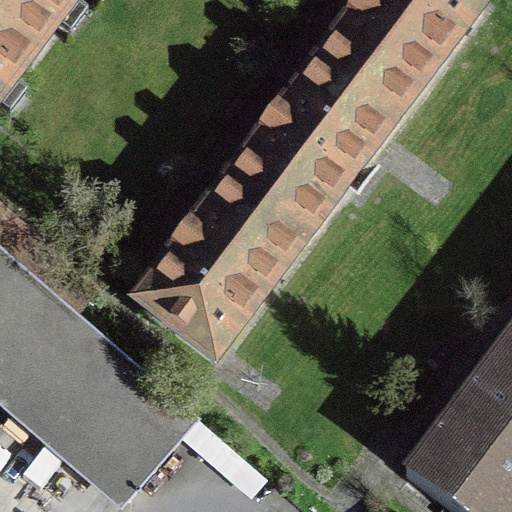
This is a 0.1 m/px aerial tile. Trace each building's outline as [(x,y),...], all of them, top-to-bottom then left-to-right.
[(0,0),(0,99),(75,0),(0,0)] [(483,9),(470,0),(375,0),(374,2),(372,0),(371,0),(353,24),(355,26),(321,72),(394,126),(483,9)] [(394,126),(321,72),(286,119),(283,117),(265,141),(267,143),(233,189),(305,244),(394,126)] [(305,244),(233,189),(198,235),(195,233),(177,257),(180,259),(164,280),(143,307),(215,361),(305,244)] [(98,293),(0,208),(0,252),(76,318),(98,293)] [(76,318),(0,252),(0,392),(128,503),(197,423),(76,318)] [(511,340),(502,353),(511,359),(511,340)] [(509,511),(511,509),(511,359),(502,353),(407,479),(450,511),(509,511)]
